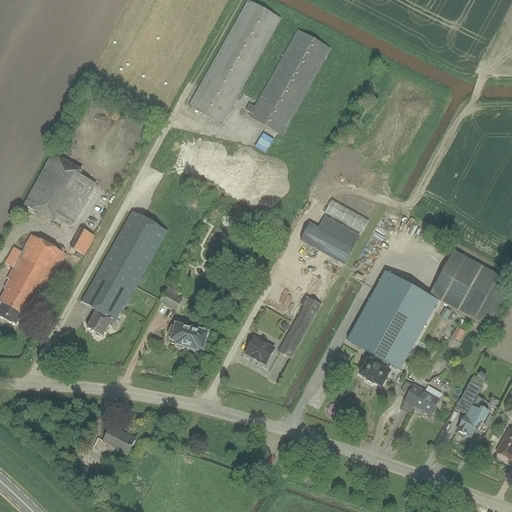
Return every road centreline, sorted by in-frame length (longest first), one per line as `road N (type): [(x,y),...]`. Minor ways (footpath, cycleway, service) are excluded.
road 1 (unclassified): [(511,511),(206,408),(91,388),(0,384)]
road 2 (track): [(475,98),(414,202),(341,190),(318,204)]
